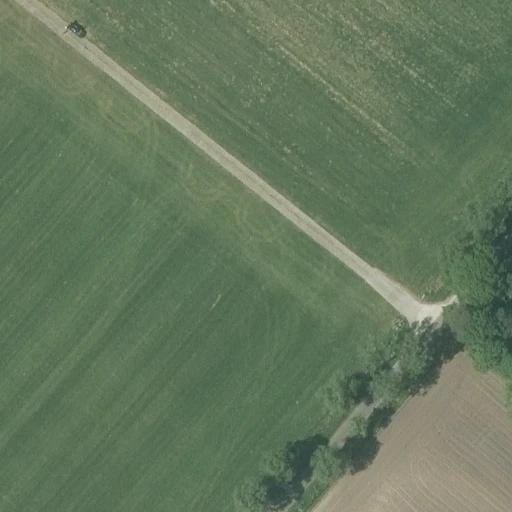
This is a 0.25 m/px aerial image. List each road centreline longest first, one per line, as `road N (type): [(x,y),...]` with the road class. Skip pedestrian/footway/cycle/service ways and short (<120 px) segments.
road 1 (unknown): [(22,0),(433,328)]
road 2 (unclassified): [(273,511),(511,237)]
